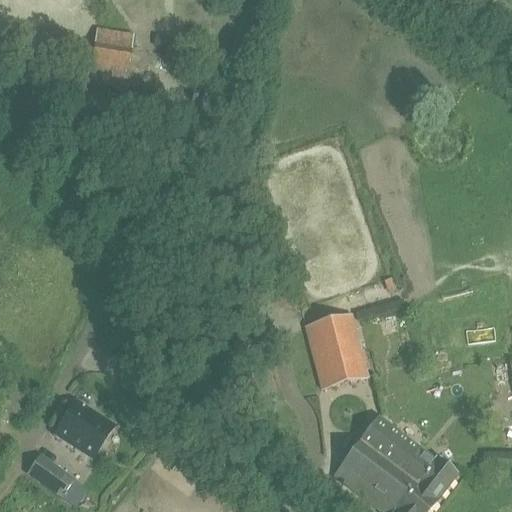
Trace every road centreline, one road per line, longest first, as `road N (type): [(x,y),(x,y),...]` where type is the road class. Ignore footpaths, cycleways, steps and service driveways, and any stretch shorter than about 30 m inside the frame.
road 1 (unclassified): [(123,268),(244,0)]
road 2 (unclassified): [(291,511),(133,381),(79,354)]
road 3 (unknown): [(300,511),(283,307)]
road 4 (unclassified): [(0,131),(123,268)]
road 5 (unclassified): [(0,491),(79,354)]
